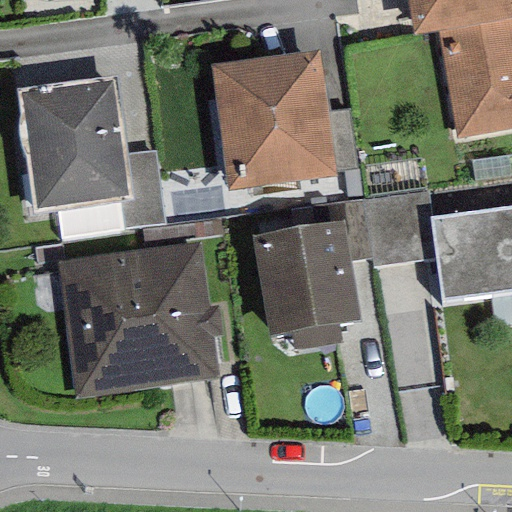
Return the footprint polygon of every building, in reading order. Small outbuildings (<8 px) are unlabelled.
[(511,0),(406,0),(413,36),(438,32),(457,139),(511,129),(511,0)] [(317,50),(209,64),(226,192),(334,177),(333,172),(325,112),(317,50)] [(115,76),(15,89),(31,212),(120,201),(131,200),(125,155),(115,76)] [(349,109),(325,112),(333,172),(357,169),(349,109)] [(153,151),(125,155),(131,200),(120,201),(123,229),(162,224),(153,151)] [(426,190),(360,200),(369,260),(370,269),(436,259),(430,218),(426,190)] [(360,200),(289,210),(292,230),(342,222),(348,263),(369,260),(360,200)] [(511,207),(430,218),(436,259),(442,301),(511,291),(511,207)] [(292,230),(249,238),(267,336),(290,332),(294,351),(340,342),(337,323),(359,319),(348,263),(342,222),(292,230)] [(199,244),(56,262),(73,398),(216,381),(210,338),(219,337),(215,308),(207,309),(199,244)]
